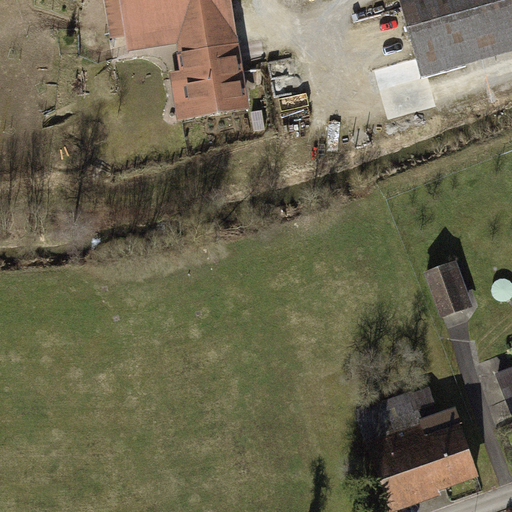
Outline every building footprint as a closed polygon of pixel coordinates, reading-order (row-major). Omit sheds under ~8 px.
[(227,0),(126,0),(134,46),(180,38),(193,114),(245,105),(227,0)] [(511,0),(400,0),(424,83),(511,58),(511,0)] [(460,263),(426,276),(444,322),(477,309),(460,263)] [(511,369),(497,375),(511,412),(511,369)] [(415,397),(358,417),(392,511),(405,511),(445,498),(443,493),(481,479),(463,430),(431,442),(415,397)]
